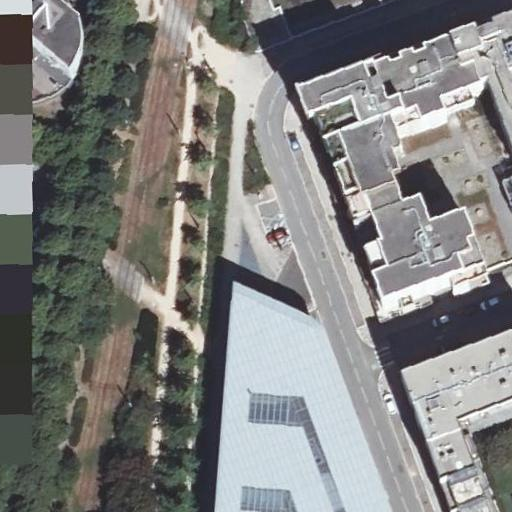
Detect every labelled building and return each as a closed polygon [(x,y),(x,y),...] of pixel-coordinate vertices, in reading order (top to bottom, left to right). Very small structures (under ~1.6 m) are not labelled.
[(82,26),(60,8),(66,1),(64,0),(0,0),(0,95),(12,106),(15,103),(26,104),(39,103),(52,98),(63,91),(70,84),(76,77),(81,68),(84,58),(85,49),(84,39),(82,26)] [(243,0),(243,12),(257,52),(289,40),(278,12),(273,13),(267,0),(243,0)] [(267,0),(273,13),(278,12),(289,40),(399,0),(267,0)] [(487,88),(511,153),(511,25),(449,49),(461,78),(473,74),(480,91),(487,88)] [(481,95),(480,91),(473,74),(461,78),(449,49),(445,51),(375,77),(389,116),(401,110),(405,123),(418,119),(423,130),(445,122),(441,109),(481,95)] [(362,140),(405,123),(401,110),(389,116),(375,77),(368,79),(301,104),(310,130),(353,114),(362,140)] [(340,148),(362,140),(353,114),(310,130),(329,182),(350,176),(340,148)] [(490,284),(486,272),(466,220),(430,234),(422,208),(403,214),(394,188),(402,184),(396,166),(399,165),(402,163),(405,157),(402,151),(398,140),(423,130),(418,119),(405,123),(362,140),(340,148),(350,176),(362,208),(366,207),(384,251),(380,253),(390,279),(368,287),(382,324),(434,305),(430,293),(441,288),(451,285),(455,297),(490,284)] [(362,208),(350,176),(329,182),(368,287),(390,279),(380,253),(384,251),(366,207),(362,208)] [(371,511),(354,466),(352,459),(313,352),(307,349),(288,342),(283,331),(280,330),(237,311),(222,511),(371,511)] [(511,341),(403,383),(451,511),(493,511),(463,433),(511,414),(511,341)] [(511,511),(511,414),(463,433),(493,511),(511,511)]
